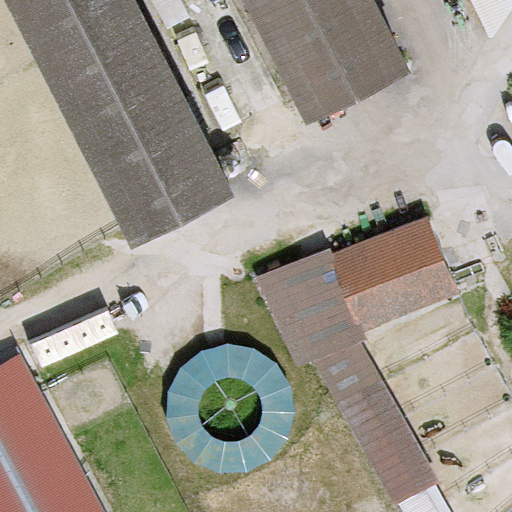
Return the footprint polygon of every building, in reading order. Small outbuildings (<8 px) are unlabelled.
[(182,0),(46,0),(157,214),(264,159),(182,0)] [(427,0),(285,0),(335,98),(449,41),(427,0)] [(511,304),(445,186),(282,276),(401,488),(511,426),(511,304)] [(191,457),(282,442),(263,331),(172,346),(191,457)] [(117,511),(37,333),(0,349),(0,511),(117,511)] [(391,511),(379,490),(362,499),(369,511),(391,511)]
